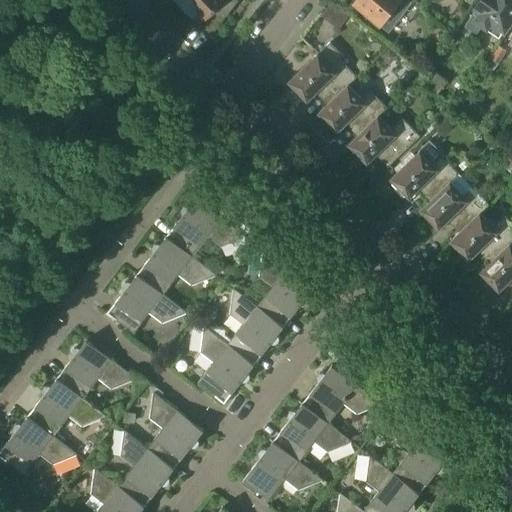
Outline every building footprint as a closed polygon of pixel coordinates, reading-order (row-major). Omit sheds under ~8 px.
[(189,0),(184,6),(200,22),(197,25),(209,37),(238,0),(189,0)] [(243,0),(236,10),(240,13),(249,1),(248,0),(243,0)] [(360,0),(371,8),(367,13),(381,25),(381,24),(390,30),(412,2),(410,0),(360,0)] [(463,21),(464,22),(458,31),(466,36),(472,27),(479,32),(484,25),(501,36),(506,29),(511,20),(511,0),(481,0),(477,6),(482,10),(477,17),(469,11),(463,21)] [(322,16),(337,28),(348,14),(333,3),(322,16)] [(462,17),(468,10),(461,5),(455,12),(462,17)] [(446,29),(442,37),(450,40),(454,32),(446,29)] [(348,83),(356,75),(339,58),(342,55),(328,42),(289,80),(308,99),(320,87),(324,90),(322,92),(330,101),(348,83)] [(500,45),(491,57),(499,62),(507,50),(500,45)] [(394,59),(399,55),(391,46),(382,54),(386,59),(394,59)] [(320,111),(338,130),(351,118),(354,121),(352,123),(360,131),(378,114),(386,106),(369,89),(361,97),(348,83),(330,101),(320,111)] [(381,148),(384,152),(382,154),(392,163),(420,135),(402,117),(391,127),(378,114),(360,131),(350,142),(369,160),(381,148)] [(433,163),(419,150),(395,174),(413,193),(425,181),(429,184),(427,186),(435,195),(458,172),(441,155),(433,163)] [(457,217),(466,225),(480,211),(489,203),(458,172),(435,195),(425,205),(443,224),(456,212),(459,215),(457,217)] [(184,211),(184,212),(166,235),(194,255),(211,233),(223,243),(245,236),(246,235),(196,197),(191,204),(190,203),(188,203),(187,203),(186,203),(185,204),(184,205),(183,206),(183,207),(183,209),(183,210),(184,211)] [(486,242),(489,246),(487,248),(496,256),(511,242),(511,240),(511,222),(504,214),(493,224),(480,211),(466,225),(455,236),(474,254),(486,242)] [(155,250),(137,273),(164,293),(181,271),(194,281),(216,274),(217,273),(194,255),(166,235),(161,242),(160,241),(159,241),(158,241),(157,241),(156,242),(155,243),(154,244),(154,245),(154,247),(154,248),(154,249),(155,250)] [(511,243),(511,242),(496,256),(486,266),(504,285),(511,277),(511,243)] [(258,304),(284,326),(302,302),(303,303),(304,303),(305,303),(306,303),(308,302),(308,301),(309,300),(309,299),(309,298),(309,296),(309,295),(308,294),(313,287),(264,249),(263,250),(262,273),(275,282),(258,304)] [(187,311),(164,293),(137,273),(132,280),(131,279),(130,279),(128,279),(127,279),(126,280),(125,281),(125,282),(124,283),(124,285),(124,286),(125,287),(126,288),(107,312),(134,332),(152,309),(165,319),(187,312),(187,311)] [(245,320),(228,342),(254,364),(272,340),(273,341),(275,341),(276,341),(277,341),(278,340),(279,339),(280,338),(280,337),(280,336),(280,334),(279,333),(279,332),(284,326),(258,304),(235,287),(234,287),(232,311),(245,320)] [(254,364),(228,342),(205,325),(205,326),(203,349),(216,358),(198,382),(224,402),(243,378),(244,379),(245,379),(247,379),(248,379),(249,378),(250,377),(250,376),(251,375),(251,374),(251,372),(250,371),(249,370),(254,364)] [(74,353),(75,354),(57,378),(84,397),(101,375),(114,385),(135,378),(136,377),(87,339),(81,346),(80,345),(79,345),(78,345),(76,345),(75,346),(74,347),(74,348),(73,349),(73,350),(74,352),(74,353)] [(332,364),(327,371),(325,370),(323,370),(321,371),(320,372),(319,374),(319,376),(319,377),(320,379),(302,402),(330,422),(346,400),(359,410),(381,403),(386,396),(372,385),(368,391),(332,364)] [(46,392),(28,415),(55,435),(72,413),(85,423),(106,415),(107,415),(84,397),(57,378),(52,384),(51,383),(50,383),(48,383),(47,383),(46,384),(45,385),(44,386),(44,387),(44,388),(44,390),(45,391),(46,392)] [(148,446),(174,468),(192,444),(193,445),(194,445),(196,445),(197,444),(198,444),(199,443),(200,442),(200,441),(200,439),(200,438),(199,437),(198,436),(204,429),(154,391),(153,392),(152,414),(165,424),(148,446)] [(291,417),(273,440),(300,460),(317,438),(330,448),(352,441),(353,440),(330,422),(302,402),(297,409),(296,408),(295,408),(294,408),(292,409),(291,409),(290,410),(290,411),(289,412),(289,414),(290,415),(290,416),(291,417)] [(410,449),(394,471),(419,493),(437,469),(439,470),(441,470),(443,469),(444,468),(445,467),(445,465),(445,463),(444,461),(449,454),(414,427),(419,421),(404,410),(399,417),(398,440),(410,449)] [(78,453),(55,435),(28,415),(23,422),(21,421),(20,421),(19,421),(18,421),(17,422),(16,423),(15,424),(15,425),(15,426),(15,428),(16,429),(16,430),(0,450),(0,455),(24,474),(42,451),(55,461),(77,453),(78,453)] [(135,497),(145,505),(163,482),(164,483),(165,483),(166,483),(168,482),(169,482),(170,481),(170,480),(171,479),(171,477),(170,476),(170,475),(169,474),(174,468),(148,446),(125,428),(124,429),(123,452),(136,462),(119,484),(135,497)] [(323,478),(300,460),(273,440),(268,447),(267,446),(266,446),(264,446),(263,446),(262,447),(261,448),(261,449),(260,450),(260,452),(260,453),(261,454),(262,455),(243,479),(270,499),(288,476),(301,486),(322,479),(323,478)] [(365,511),(404,511),(408,507),(411,508),(412,508),(413,508),(414,507),(415,506),(416,505),(416,504),(416,503),(416,501),(415,500),(414,499),(419,493),(394,471),(371,454),(370,455),(368,478),(381,487),(364,509),(363,510),(365,511)] [(135,497),(119,484),(96,466),(95,467),(94,490),(106,500),(97,511),(139,511),(145,505),(135,497)] [(365,511),(363,510),(364,509),(341,492),(340,493),(339,511),(365,511)]
